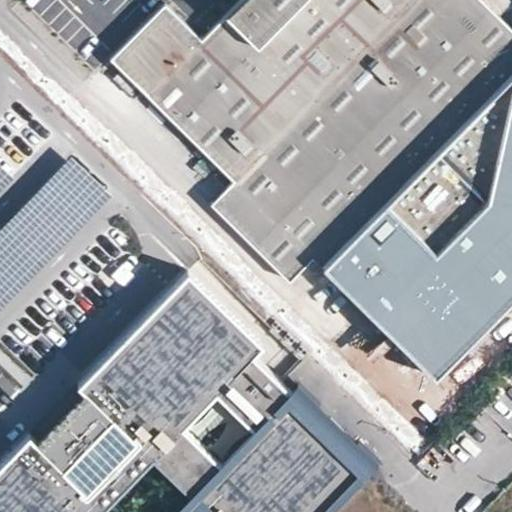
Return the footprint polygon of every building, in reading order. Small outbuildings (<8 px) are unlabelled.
[(212,0),(224,13),(200,37),(164,1),(110,54),(232,178),(211,199),(287,276),(308,256),(318,266),(511,70),(511,28),(491,8),(482,0),(212,0)] [(511,74),(386,203),(324,265),(435,373),(511,295),(511,294),(511,74)] [(0,233),(0,315),(121,192),(80,152),(0,233)] [(0,198),(20,179),(0,159),(0,198)] [(252,352),(262,342),(189,272),(79,385),(86,391),(92,397),(44,447),(38,442),(31,435),(0,465),(0,511),(324,511),(363,473),(281,394),(288,387),(252,352)] [(393,346),(384,338),(359,363),(367,372),(393,346)] [(498,382),(484,395),(492,403),(506,389),(498,382)] [(92,397),(86,391),(38,442),(44,447),(92,397)]
